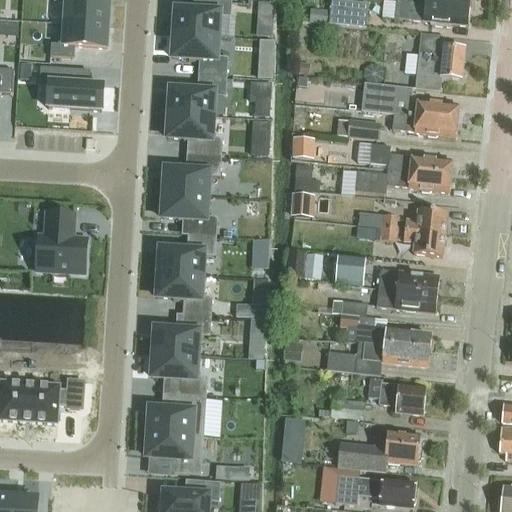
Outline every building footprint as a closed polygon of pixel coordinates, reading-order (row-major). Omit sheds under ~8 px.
[(108,30),(109,7),(77,5),(77,0),(53,0),(53,5),(65,6),(64,27),(108,30)] [(397,0),(397,5),(470,13),(471,0),(397,0)] [(176,13),(175,37),(218,40),(220,18),(230,19),(231,3),(205,1),(204,13),(193,12),(192,14),(176,13)] [(369,7),(336,3),(331,2),(330,15),(304,11),(302,23),(366,31),(369,7)] [(259,4),(257,39),(273,39),(276,5),(259,4)] [(470,13),(397,5),(396,22),(432,26),(432,29),(451,31),(452,28),(468,30),(470,13)] [(106,53),(108,30),(64,27),(63,48),(51,48),(50,61),(74,62),(74,50),(106,53)] [(175,37),(173,61),(189,62),(189,64),(201,65),(200,77),(226,78),(227,62),(217,62),(218,40),(175,37)] [(422,37),(415,92),(441,95),(442,81),(462,83),(465,53),(446,51),(447,40),(422,37)] [(309,67),(300,67),(300,77),(309,77),(309,67)] [(41,71),(40,86),(50,87),(48,111),(102,115),(104,89),(72,87),(73,73),(41,71)] [(0,96),(11,97),(12,73),(0,72),(0,96)] [(171,93),(170,117),(213,120),(215,98),(225,99),(226,83),(200,81),(199,93),(187,92),(187,94),(171,93)] [(308,82),(299,81),(298,90),(307,91),(308,82)] [(251,85),(249,104),(256,104),(255,119),(270,120),(271,86),(251,85)] [(362,115),(394,118),(457,126),(459,109),(442,107),(440,105),(432,104),(430,106),(418,105),(411,104),(412,92),(365,87),(362,115)] [(170,117),(168,141),(184,142),(184,144),(196,145),(195,157),(221,158),(222,142),(212,142),(213,120),(170,117)] [(457,126),(394,118),(393,134),(415,136),(426,138),(428,140),(436,141),(438,139),(456,141),(457,126)] [(305,122),(294,122),(293,136),(304,137),(305,122)] [(349,125),(347,141),(380,144),(381,128),(349,125)] [(315,143),(293,142),(293,162),(314,163),(315,143)] [(453,165),(390,157),(391,150),(372,148),(370,167),(388,169),(387,174),(451,181),(453,165)] [(345,169),(346,157),(328,156),(327,167),(345,169)] [(165,173),(164,197),(208,200),(209,178),(219,179),(220,162),(194,161),(194,172),(186,172),(182,172),(182,174),(165,173)] [(296,168),(296,181),(312,182),(312,168),(296,168)] [(387,177),(376,176),(357,174),(355,194),(385,198),(386,189),(450,197),(451,181),(387,174),(387,177)] [(164,197),(162,221),(178,222),(178,224),(184,224),(190,225),(189,236),(215,238),(216,222),(206,221),(208,200),(164,197)] [(302,220),(303,198),(292,198),(291,220),(302,220)] [(406,233),(445,238),(447,216),(420,213),(419,223),(407,222),(406,233)] [(360,214),(359,228),(384,231),(386,217),(360,214)] [(85,277),(88,243),(73,242),(75,218),(47,216),(46,240),(38,239),(36,274),(85,277)] [(386,217),(384,231),(397,232),(399,218),(386,217)] [(396,246),(397,232),(384,231),(382,244),(396,246)] [(445,238),(406,233),(404,245),(416,246),(415,257),(443,261),(445,238)] [(160,253),(159,277),(203,279),(204,258),(214,258),(215,242),(189,241),(188,252),(177,251),(176,254),(160,253)] [(254,242),(253,271),(269,272),(271,244),(254,242)] [(287,280),(303,281),(306,258),(289,256),(287,280)] [(338,257),(336,277),(365,280),(367,260),(338,257)] [(379,292),(438,299),(440,281),(418,279),(418,277),(381,273),(379,292)] [(159,277),(157,301),(173,302),(173,304),(185,305),(184,316),(210,318),(211,302),(201,301),(203,279),(159,277)] [(438,299),(379,292),(377,312),(414,316),(414,314),(436,317),(438,299)] [(342,318),(341,319),(366,321),(366,320),(367,308),(332,304),(331,317),(342,318)] [(237,307),(236,320),(264,322),(265,309),(237,307)] [(356,346),(358,346),(430,354),(432,340),(411,338),(412,335),(387,332),(388,323),(366,320),(366,321),(341,319),(340,329),(347,330),(345,343),(356,344),(356,346)] [(155,333),(154,356),(198,359),(199,338),(209,338),(210,322),(184,321),(183,332),(171,331),(171,334),(155,333)] [(251,323),(250,334),(248,361),(261,362),(264,335),(265,324),(251,323)] [(430,354),(358,346),(357,358),(329,355),(327,374),(355,377),(357,363),(408,369),(408,366),(429,368),(430,354)] [(301,365),(302,348),(284,347),(284,363),(301,365)] [(154,356),(152,380),(168,381),(168,384),(180,384),(179,396),(206,398),(206,382),(196,381),(198,359),(154,356)] [(368,401),(380,402),(380,409),(396,410),(395,417),(423,420),(423,417),(426,415),(426,409),(424,407),(426,392),(396,389),(382,388),(382,383),(370,382),(368,401)] [(1,385),(0,395),(0,424),(58,428),(59,409),(67,409),(67,412),(83,413),(84,385),(68,384),(68,394),(60,394),(60,389),(1,385)] [(150,412),(148,436),(203,440),(205,402),(179,401),(178,412),(166,411),(166,413),(150,412)] [(332,403),(331,414),(331,421),(364,423),(365,405),(332,403)] [(511,409),(503,409),(502,426),(511,426),(511,409)] [(305,448),(307,425),(286,423),(284,447),(305,448)] [(511,431),(502,431),(500,457),(506,457),(505,463),(511,463),(511,431)] [(148,436),(147,460),(163,461),(163,463),(175,464),(174,476),(200,478),(203,440),(148,436)] [(369,462),(368,475),(386,477),(387,465),(389,465),(389,467),(399,468),(399,466),(418,468),(419,466),(421,464),(421,457),(420,455),(421,440),(389,437),(388,438),(376,437),(375,452),(370,451),(369,462)] [(339,459),(338,473),(368,475),(369,462),(339,459)] [(218,471),(217,483),(247,485),(248,473),(218,471)] [(358,510),(359,498),(381,501),(380,508),(385,508),(386,510),(392,510),(395,509),(413,511),(413,509),(416,507),(416,501),(414,499),(416,488),(339,479),(336,507),(358,510)] [(165,496),(163,511),(207,511),(208,504),(218,504),(219,487),(193,486),(193,496),(181,495),(181,497),(165,496)] [(241,487),(240,500),(239,511),(258,511),(259,501),(260,488),(241,487)] [(504,491),(501,511),(511,511),(511,490),(511,491),(511,492),(504,491)] [(0,499),(0,511),(14,511),(15,500),(0,499)] [(15,500),(14,511),(37,511),(38,502),(15,500)]
